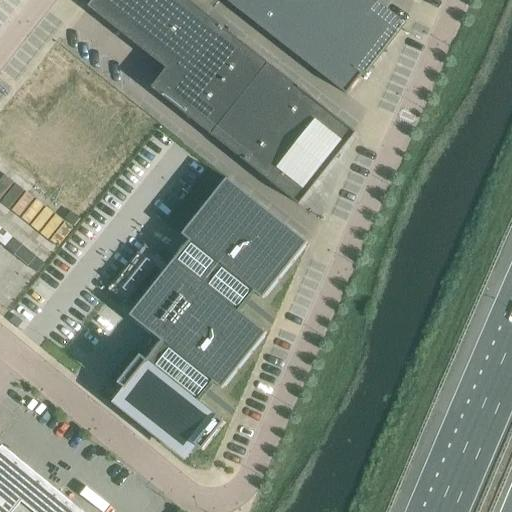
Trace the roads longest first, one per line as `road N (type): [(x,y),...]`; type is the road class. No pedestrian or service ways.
road 1 (unclassified): [(462,0),(243,487),(212,503),(177,482),(0,340)]
road 2 (motorway): [(511,343),(441,511)]
